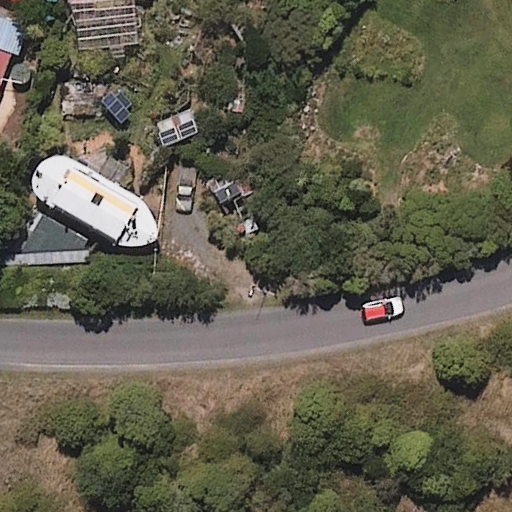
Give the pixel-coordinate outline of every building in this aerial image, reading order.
[(95,11),(97,0),(71,0),(71,7),(95,11)] [(30,28),(0,18),(0,49),(21,56),(30,28)] [(84,83),(63,86),(67,114),(108,112),(130,123),(137,99),(104,85),(84,83)] [(196,109),(160,122),(170,150),(206,136),(196,109)] [(150,206),(77,162),(60,159),(45,168),(39,189),(48,204),(125,249),(152,247),(161,237),(150,206)] [(242,162),(210,177),(225,209),(257,194),(242,162)] [(17,209),(1,221),(0,223),(0,258),(88,249),(88,241),(34,208),(17,209)]
